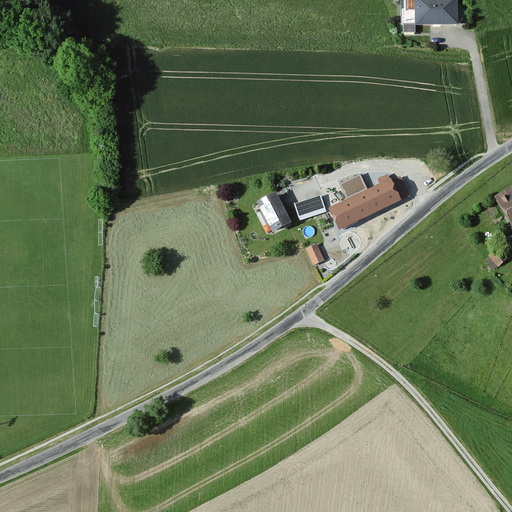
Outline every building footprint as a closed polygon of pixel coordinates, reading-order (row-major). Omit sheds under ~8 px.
[(462,0),(419,0),(421,31),(464,29),(462,0)] [(344,204),(326,215),(341,241),(400,205),(385,180),(368,190),(358,175),(335,190),(344,204)] [(511,191),(492,204),(511,235),(511,191)] [(275,198),(253,209),(268,238),(289,227),(275,198)] [(320,201),(297,207),(301,222),(324,217),(320,201)] [(324,262),(316,245),(304,250),(312,267),(324,262)]
